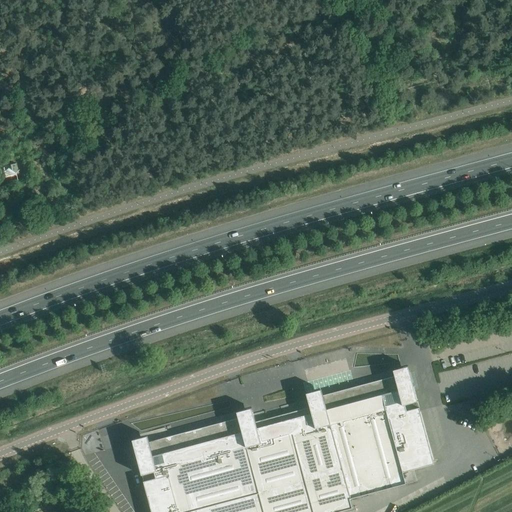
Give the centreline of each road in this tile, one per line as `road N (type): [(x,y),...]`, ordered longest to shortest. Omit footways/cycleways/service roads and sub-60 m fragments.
road 1 (unclassified): [(511,286),(265,353),(0,453)]
road 2 (motorway): [(511,158),(340,204),(0,318)]
road 3 (motorway): [(0,381),(355,264),(511,222)]
